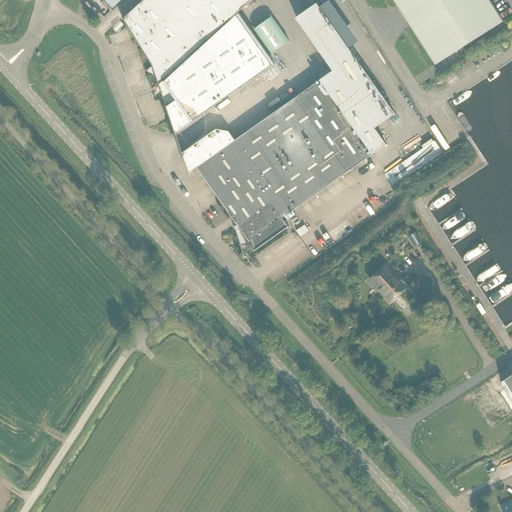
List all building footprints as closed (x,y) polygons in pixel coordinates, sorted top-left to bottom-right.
[(104,0),(112,8),(121,0),(104,0)] [(144,0),(124,19),(123,17),(122,18),(152,66),(146,72),(153,69),(175,134),(176,134),(275,64),(238,12),(251,0),(144,0)] [(393,0),(435,65),(503,22),(488,0),(393,0)] [(328,1),(319,8),(325,16),(337,32),(346,26),(328,1)] [(288,227),(282,219),(386,145),(386,144),(385,144),(374,129),(395,114),(337,32),(325,16),(318,20),(304,30),(333,71),(235,140),(229,131),(216,129),(182,154),(189,175),(189,173),(197,168),(237,225),(235,227),(234,226),(233,226),(242,248),(242,247),(251,240),(255,250),(254,251),(254,252),(289,227),(289,226),(288,227)] [(272,17),(253,30),(271,54),(289,41),(272,17)] [(423,148),(433,141),(431,139),(421,146),(423,148)] [(407,237),(413,246),(422,241),(416,232),(407,237)] [(389,273),(384,267),(369,280),(385,297),(385,296),(391,302),(404,289),(399,284),(400,282),(390,272),(389,273)] [(511,375),(500,383),(511,401),(511,375)] [(511,511),(511,500),(500,506),(502,511),(511,511)]
